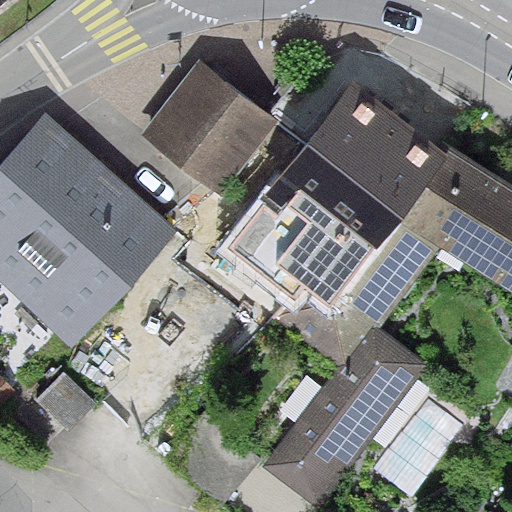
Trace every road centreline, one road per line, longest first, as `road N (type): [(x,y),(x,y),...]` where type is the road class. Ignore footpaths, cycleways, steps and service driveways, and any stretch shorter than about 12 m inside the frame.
road 1 (unclassified): [(0,101),(143,0)]
road 2 (primary): [(352,0),(503,29)]
